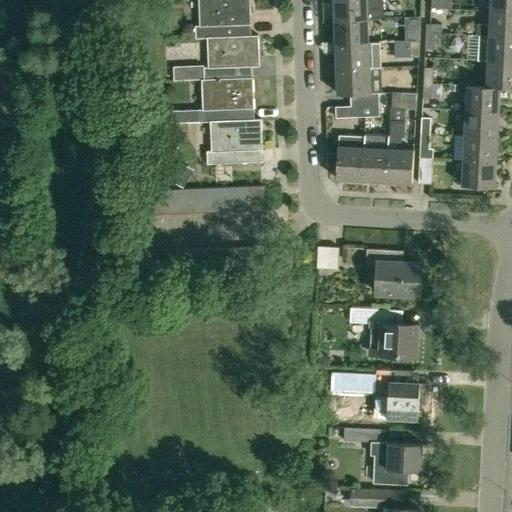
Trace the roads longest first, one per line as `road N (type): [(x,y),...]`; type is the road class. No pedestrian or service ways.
road 1 (residential): [(511,229),(317,207),(309,189),(302,0)]
road 2 (residential): [(491,511),(504,300)]
